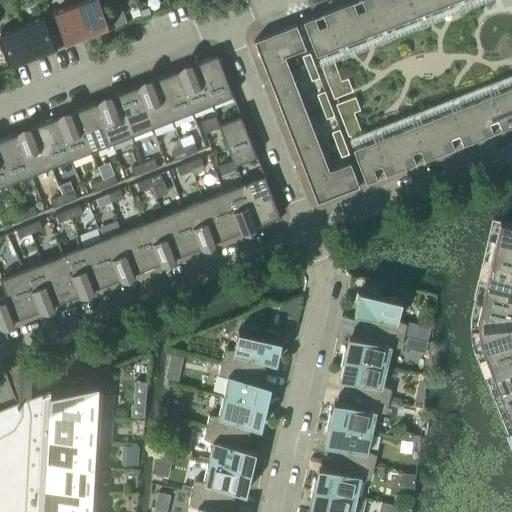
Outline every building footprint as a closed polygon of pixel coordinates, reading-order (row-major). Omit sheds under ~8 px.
[(98,0),(80,0),(76,2),(89,36),(110,28),(98,0)] [(511,0),(364,0),(365,2),(357,5),(354,0),(324,12),(326,17),(318,20),(316,15),(305,19),(318,53),(453,0),(511,0)] [(89,36),(76,2),(55,10),(68,44),(89,36)] [(110,10),(115,25),(126,21),(120,6),(110,10)] [(43,15),(22,23),(35,57),(56,49),(43,15)] [(256,38),(319,199),(360,183),(351,160),(330,168),(286,54),(307,45),(298,22),(256,38)] [(35,57),(22,23),(1,31),(14,65),(35,57)] [(304,55),(313,79),(321,76),(311,52),(304,55)] [(219,53),(198,61),(213,102),(235,93),(219,53)] [(323,65),(335,97),(354,89),(349,76),(343,79),(333,53),(322,57),(325,64),(323,65)] [(179,68),(178,69),(193,110),(213,102),(198,61),(196,62),(197,64),(180,71),(179,68)] [(178,69),(157,77),(173,117),(193,110),(178,69)] [(139,84),(137,85),(153,125),(173,117),(157,77),(156,77),(157,80),(140,86),(139,84)] [(137,85),(117,92),(133,133),(153,125),(137,85)] [(511,85),(355,147),(368,180),(379,176),(376,171),(385,167),(387,173),(417,161),(415,156),(424,152),(426,157),(456,146),(454,141),(463,137),(465,142),(495,131),(493,125),(501,122),(503,127),(511,123),(511,85)] [(318,93),(328,117),(336,114),(326,89),(318,93)] [(99,100),(97,100),(112,141),(133,133),(117,92),(116,93),(117,95),(100,102),(99,100)] [(355,111),(362,108),(357,95),(337,102),(350,134),(352,134),(354,141),(365,137),(355,111)] [(97,100),(76,108),(92,149),(112,141),(97,100)] [(58,116),(56,116),(72,157),(92,149),(76,108),(75,109),(76,111),(59,118),(58,116)] [(220,122),(222,126),(234,158),(236,162),(258,154),(242,113),(220,122)] [(222,126),(220,122),(217,114),(209,117),(214,129),(222,126)] [(56,116),(36,124),(52,165),(72,157),(56,116)] [(206,132),(214,129),(209,117),(201,120),(206,132)] [(18,131),(16,132),(32,173),(52,165),(36,124),(35,124),(36,127),(19,134),(18,131)] [(333,131),(343,155),(350,152),(341,128),(333,131)] [(16,132),(0,138),(0,151),(11,180),(32,173),(16,132)] [(192,135),(181,139),(187,154),(199,149),(196,141),(195,141),(192,135)] [(187,154),(181,139),(183,146),(172,150),(176,158),(187,154)] [(0,184),(11,180),(0,151),(0,184)] [(202,156),(191,160),(196,174),(202,171),(204,165),(205,164),(202,156)] [(156,157),(144,161),(147,170),(159,165),(156,157)] [(234,158),(227,161),(231,173),(239,170),(236,162),(234,158)] [(196,174),(191,160),(178,165),(182,173),(193,169),(195,174),(196,174)] [(147,170),(144,161),(132,166),(136,174),(147,170)] [(231,173),(227,161),(219,164),(223,176),(231,173)] [(115,172),(103,177),(106,185),(119,181),(115,172)] [(162,172),(150,176),(154,184),(165,180),(162,172)] [(266,173),(245,181),(261,222),(282,214),(266,173)] [(154,184),(150,176),(138,181),(141,189),(154,184)] [(106,185),(103,177),(92,182),(95,190),(106,185)] [(245,181),(225,189),(241,230),(242,229),(241,227),(258,220),(259,222),(261,222),(245,181)] [(121,187),(110,192),(113,200),(124,196),(121,187)] [(75,188),(63,193),(66,201),(79,196),(75,188)] [(225,189),(205,197),(221,237),(241,230),(225,189)] [(113,200),(110,192),(98,196),(101,205),(113,200)] [(66,201),(63,193),(52,197),(55,206),(66,201)] [(205,197),(185,204),(201,245),(200,242),(218,236),(219,238),(221,237),(205,197)] [(81,203),(69,208),(72,216),(84,211),(81,203)] [(35,204),(22,209),(26,217),(38,212),(35,204)] [(185,204),(165,212),(180,253),(201,245),(185,204)] [(72,216),(69,208),(58,212),(61,220),(72,216)] [(26,217),(22,209),(12,213),(15,221),(26,217)] [(165,212),(144,220),(160,261),(161,261),(160,258),(178,251),(179,254),(180,253),(165,212)] [(41,219),(29,223),(32,232),(44,227),(41,219)] [(144,220),(124,228),(140,269),(160,261),(144,220)] [(511,222),(502,220),(497,241),(511,244),(511,222)] [(32,232),(29,223),(17,228),(21,236),(32,232)] [(124,228),(104,236),(119,277),(120,276),(120,274),(137,267),(138,270),(140,269),(124,228)] [(104,236),(83,244),(99,285),(119,277),(104,236)] [(511,244),(497,241),(492,261),(511,264),(511,244)] [(83,244),(63,252),(79,293),(80,292),(79,290),(97,283),(98,285),(99,285),(83,244)] [(63,252),(43,260),(59,300),(79,293),(63,252)] [(43,260),(23,267),(39,308),(40,308),(39,305),(56,298),(57,301),(59,300),(43,260)] [(511,264),(492,261),(488,281),(511,286),(511,264)] [(23,267),(3,275),(19,316),(39,308),(23,267)] [(19,316),(3,275),(1,276),(7,291),(0,293),(0,320),(16,314),(17,317),(19,316)] [(511,286),(488,281),(483,301),(511,307),(511,286)] [(366,312),(363,324),(405,333),(408,322),(399,318),(403,297),(380,292),(381,287),(365,283),(363,288),(360,288),(360,290),(358,290),(356,298),(358,298),(357,303),(360,304),(358,311),(366,312)] [(479,322),(480,328),(511,325),(511,307),(483,301),(481,311),(479,322)] [(225,347),(223,359),(264,369),(267,357),(274,359),(276,352),(279,353),(280,348),(282,348),(284,340),(282,340),(283,337),(276,336),(277,330),(266,328),(265,333),(259,332),(261,327),(244,323),(243,328),(240,327),(235,348),(225,347)] [(346,344),(344,354),(388,364),(392,345),(402,345),(405,333),(363,324),(361,335),(353,333),(352,340),(349,339),(347,344),(346,344)] [(483,345),(487,355),(511,345),(511,325),(480,328),(480,334),(483,345)] [(511,345),(487,355),(494,374),(511,367),(511,345)] [(351,378),(348,389),(390,399),(393,387),(384,383),(388,364),(344,354),(341,363),(343,364),(342,369),(345,369),(343,376),(351,378)] [(229,375),(224,394),(269,404),(271,394),(270,394),(271,389),(268,388),(269,382),(262,380),(264,369),(223,359),(220,371),(229,375)] [(179,369),(167,366),(165,376),(177,379),(179,369)] [(511,367),(494,374),(502,393),(511,389),(511,367)] [(52,389),(51,412),(102,415),(104,390),(99,389),(100,381),(72,386),(52,389)] [(331,409),(329,419),(373,429),(377,410),(387,410),(390,399),(348,389),(346,400),(338,399),(337,405),(334,405),(332,410),(331,409)] [(511,389),(502,393),(509,412),(511,411),(511,389)] [(210,412),(207,424),(249,434),(252,423),(259,424),(261,418),(264,418),(265,413),(267,414),(269,404),(224,394),(220,413),(210,412)] [(163,401),(160,413),(171,416),(174,403),(163,401)] [(145,403),(134,402),(131,402),(131,415),(144,415),(145,403)] [(51,412),(49,437),(101,440),(102,415),(51,412)] [(336,443),(333,454),(375,464),(378,452),(369,448),(373,429),(329,419),(326,429),(328,429),(327,434),(330,435),(328,441),(336,443)] [(214,440),(209,459),(254,469),(256,460),(255,459),(256,454),(253,454),(254,447),(247,445),(249,434),(207,424),(205,436),(214,440)] [(49,437),(48,462),(100,465),(101,440),(49,437)] [(128,461),(140,462),(141,444),(129,443),(128,461)] [(316,475),(313,484),(358,495),(362,475),(372,476),(375,464),(333,454),(330,466),(323,464),(322,471),(318,470),(317,475),(316,475)] [(195,478),(192,490),(234,499),(237,488),(244,490),(246,483),(249,484),(250,479),(252,479),(254,469),(209,459),(205,478),(195,478)] [(48,462),(47,486),(98,489),(100,465),(48,462)] [(320,508),(319,511),(353,511),(358,495),(313,484),(311,494),(313,495),(312,500),(315,500),(313,507),(320,508)] [(47,486),(45,511),(60,511),(96,511),(98,489),(47,486)] [(199,505),(197,511),(237,511),(232,511),(234,499),(192,490),(190,501),(199,505)]
